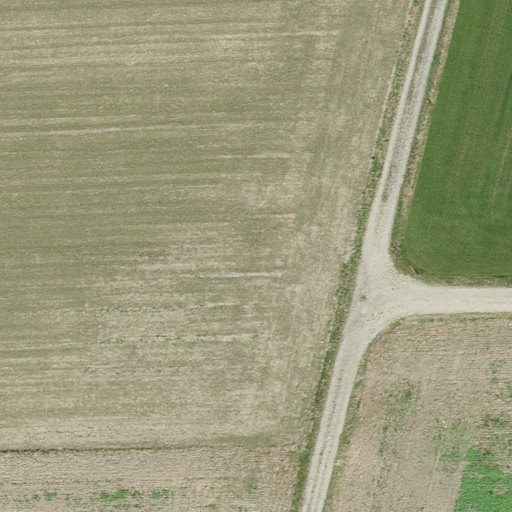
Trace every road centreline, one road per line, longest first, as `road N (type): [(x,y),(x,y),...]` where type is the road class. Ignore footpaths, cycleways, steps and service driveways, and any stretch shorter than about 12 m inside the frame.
road 1 (track): [(428,0),(300,511)]
road 2 (track): [(511,285),(356,284)]
